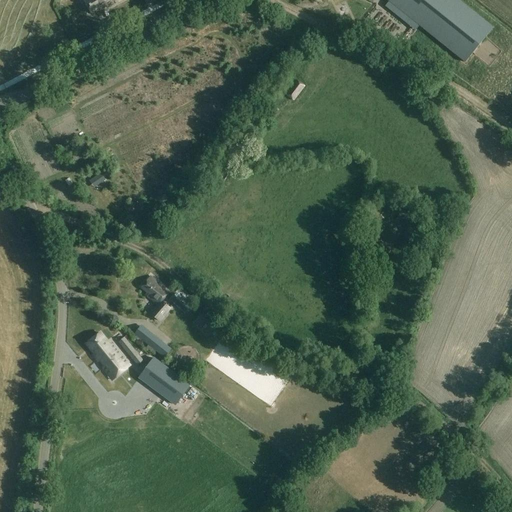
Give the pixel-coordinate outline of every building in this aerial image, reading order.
[(107,8),(121,0),(84,0),(91,13),(106,5),(107,8)] [(457,0),(387,0),(465,63),(493,28),(457,0)] [(296,80),(286,94),(294,100),(305,86),(296,80)] [(247,138),(243,135),(236,145),(240,148),(247,138)] [(94,183),(100,190),(110,182),(104,175),(94,183)] [(169,292),(150,277),(141,287),(147,292),(145,294),(158,305),(150,314),(159,321),(169,308),(161,301),(169,292)] [(178,289),(169,299),(185,312),(195,302),(178,289)] [(149,333),(141,327),(134,336),(142,343),(143,342),(155,351),(163,342),(150,332),(149,333)] [(126,396),(143,382),(130,366),(112,344),(116,341),(106,329),(100,334),(87,344),(95,354),(92,356),(112,380),(113,380),(126,396)] [(145,364),(124,337),(118,342),(137,366),(140,369),(145,364)] [(146,370),(139,378),(148,384),(175,405),(190,385),(154,359),(146,370)] [(99,393),(105,384),(93,376),(87,386),(99,393)]
